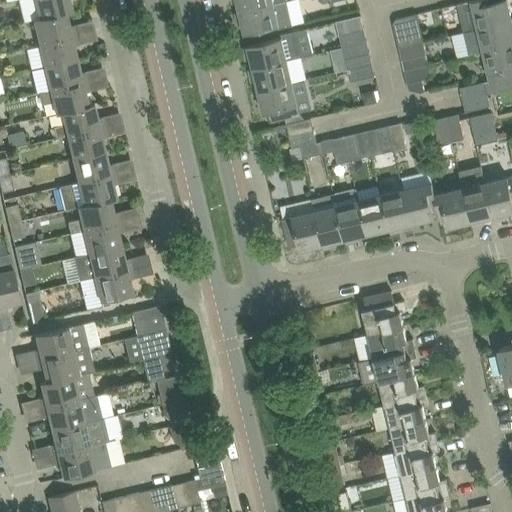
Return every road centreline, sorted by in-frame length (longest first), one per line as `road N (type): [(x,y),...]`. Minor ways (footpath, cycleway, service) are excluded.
road 1 (tertiary): [(149,0),(219,303)]
road 2 (tertiary): [(253,293),(183,0)]
road 3 (residential): [(511,511),(442,265)]
road 4 (tertiary): [(307,511),(253,293)]
road 5 (tertiary): [(219,303),(269,511)]
road 6 (residential): [(442,265),(253,293)]
road 7 (residential): [(0,390),(28,511)]
